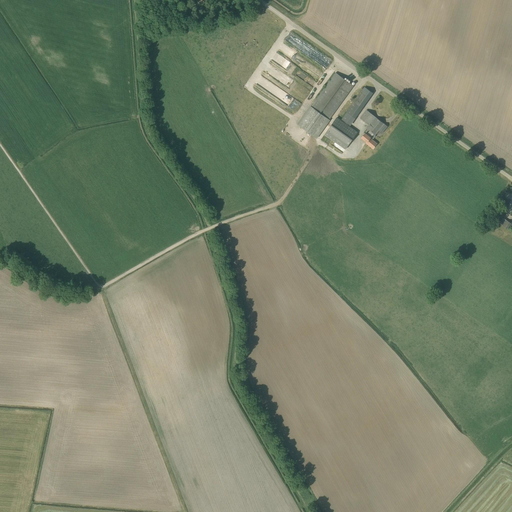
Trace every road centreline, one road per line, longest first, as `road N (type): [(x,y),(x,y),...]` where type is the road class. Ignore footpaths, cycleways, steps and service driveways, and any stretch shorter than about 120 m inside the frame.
road 1 (track): [(340,58),(288,127),(314,148),(280,202),(208,228),(100,287),(0,143)]
road 2 (unclassified): [(511,179),(257,0)]
road 3 (track): [(100,287),(184,511)]
